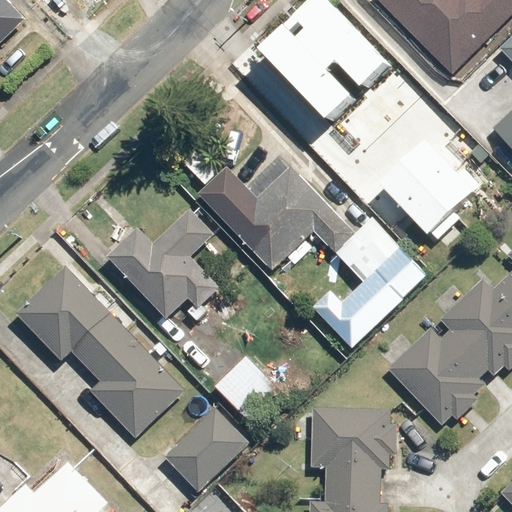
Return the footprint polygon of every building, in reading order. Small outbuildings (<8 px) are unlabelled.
[(9,0),(0,0),(0,47),(29,20),(9,0)] [(335,0),(325,0),(272,50),(338,121),(365,96),(340,70),(346,64),(369,89),(396,64),(335,0)] [(511,0),(390,0),(459,74),(478,56),(479,57),(486,49),(492,44),(495,47),(511,29),(511,0)] [(511,115),(498,129),(511,143),(511,115)] [(435,137),(387,182),(437,234),(484,189),(435,137)] [(239,166),(209,195),(278,268),(299,249),(300,250),(319,233),(370,284),(351,302),(339,289),(321,306),(334,319),(333,320),(359,347),(397,310),(434,273),(379,219),(362,235),(341,214),(341,213),(299,166),(266,195),(239,166)] [(148,229),(118,255),(171,316),(193,297),(204,308),(228,285),(199,255),(220,234),(197,210),(176,231),(175,231),(161,244),(148,229)] [(511,256),(393,365),(446,423),(511,362),(511,256)] [(143,434),(188,393),(77,269),(31,310),(143,434)] [(253,362),(227,389),(263,424),(289,397),(253,362)] [(316,511),(394,511),(396,408),(319,406),(316,511)] [(225,410),(169,458),(201,496),(257,448),(225,410)] [(104,511),(115,502),(79,466),(64,481),(62,478),(47,493),(38,483),(7,510),(8,511),(104,511)]
